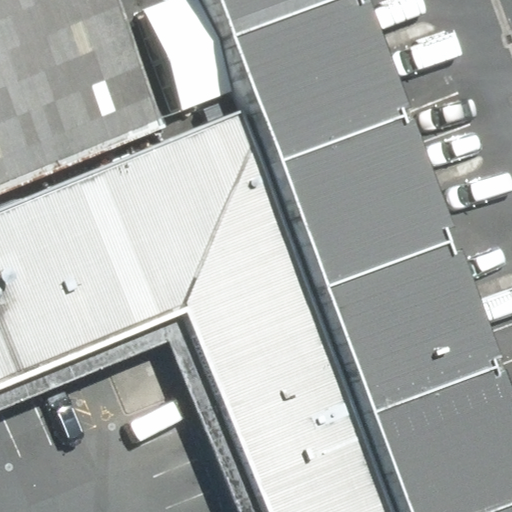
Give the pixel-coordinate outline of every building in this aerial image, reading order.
[(0,0),(0,194),(153,132),(98,0),(0,0)] [(185,0),(209,63),(345,13),(340,0),(185,0)] [(255,187),(391,137),(354,37),(345,13),(209,63),(255,187)] [(260,511),(367,511),(228,116),(0,209),(0,393),(185,319),(260,511)] [(301,311),(437,261),(421,217),(391,137),(255,187),(301,311)] [(348,435),(483,385),(449,291),(437,261),(301,311),(348,435)] [(376,511),(511,511),(511,462),(511,461),(483,385),(348,435),(376,511)]
